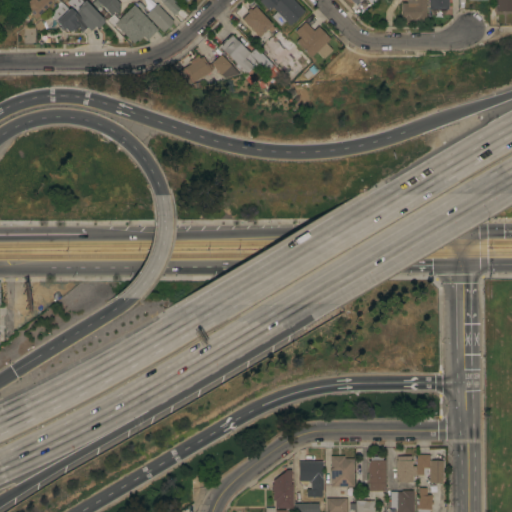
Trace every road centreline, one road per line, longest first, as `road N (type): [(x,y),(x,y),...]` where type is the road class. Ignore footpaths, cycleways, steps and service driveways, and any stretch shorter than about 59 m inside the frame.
road 1 (secondary): [(49,270),(465,267)]
road 2 (motorway): [(406,131),(343,150),(256,150),(73,95),(20,101)]
road 3 (secondary): [(465,231),(84,235)]
road 4 (motorway): [(254,280),(0,422)]
road 5 (motorway): [(0,499),(224,353)]
road 6 (residential): [(221,496),(289,441),(314,432),(467,432)]
road 7 (motorway): [(0,464),(224,353)]
road 8 (residential): [(222,0),(149,58),(0,61)]
road 9 (motorway): [(0,136),(54,115),(111,128),(150,168),(165,208)]
road 10 (motorway): [(75,511),(249,410)]
road 11 (residential): [(318,0),(362,40),(438,41),(468,29)]
road 12 (motorway): [(329,282),(475,203)]
road 13 (motorway): [(381,205),(254,280)]
road 14 (motorway): [(511,141),(381,205)]
road 15 (motorway): [(125,302),(13,371)]
road 16 (secondary): [(470,511),(468,381)]
road 17 (motorway): [(224,353),(329,282)]
